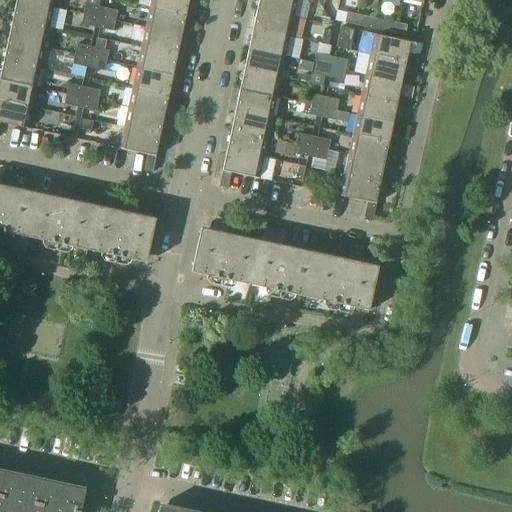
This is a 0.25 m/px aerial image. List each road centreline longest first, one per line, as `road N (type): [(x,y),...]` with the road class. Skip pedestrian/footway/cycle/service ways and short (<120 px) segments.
road 1 (residential): [(511,388),(476,381),(463,358),(511,141)]
road 2 (residential): [(179,193),(397,240)]
road 3 (residential): [(159,292),(366,327)]
road 4 (residential): [(222,0),(179,193)]
road 5 (residential): [(159,292),(126,480)]
road 6 (residential): [(0,156),(179,193)]
road 7 (residential): [(159,292),(0,258)]
road 8 (residential): [(270,511),(126,480)]
road 9 (residential): [(126,480),(0,453)]
